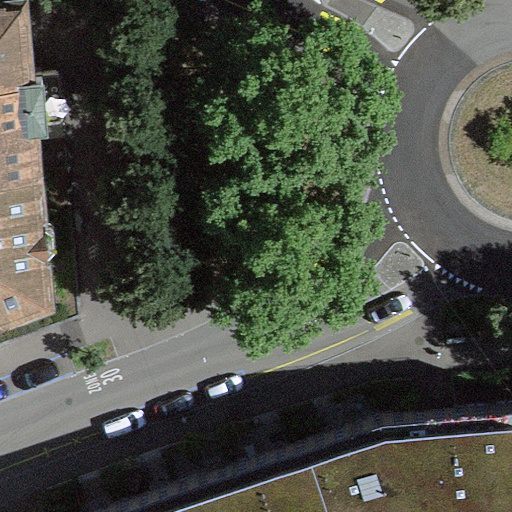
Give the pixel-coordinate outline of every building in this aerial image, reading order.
[(61,90),(59,71),(57,69),(54,68),(41,69),(41,68),(29,69),(22,0),(0,0),(0,171),(38,168),(33,120),(46,119),(46,118),(58,116),(61,115),(63,112),(61,90)] [(38,168),(0,171),(0,312),(49,294),(45,249),(54,240),(52,221),(42,215),(38,168)] [(414,406),(423,511),(511,511),(511,397),(466,401),(414,406)] [(345,421),(375,511),(423,511),(414,406),(382,409),(365,414),(345,421)] [(375,511),(345,421),(307,433),(287,440),(310,511),(375,511)] [(310,511),(287,440),(248,453),(228,460),(245,511),(310,511)] [(245,511),(228,460),(187,473),(169,479),(180,511),(245,511)] [(180,511),(169,479),(131,492),(111,499),(115,511),(180,511)] [(70,511),(115,511),(111,499),(70,511)]
